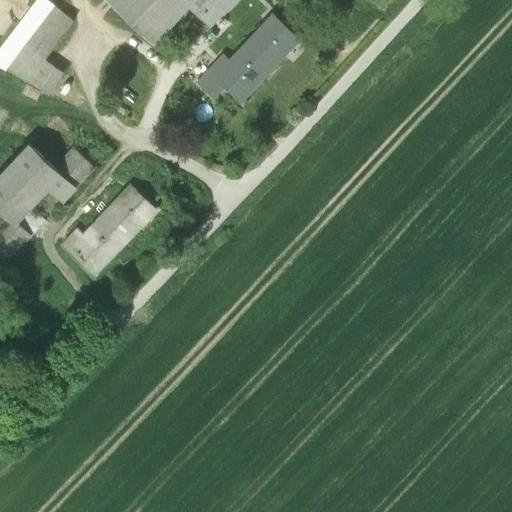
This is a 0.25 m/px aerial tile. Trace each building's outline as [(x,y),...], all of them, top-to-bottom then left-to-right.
[(76,74),(55,59),(88,17),(65,0),(43,0),(2,55),(58,97),(76,74)] [(219,0),(220,0),(237,16),(253,0),(135,0),(178,42),(219,0)] [(252,84),(268,98),(330,29),(304,6),(232,87),(241,95),(252,84)] [(0,231),(9,241),(0,250),(0,291),(37,254),(20,237),(56,201),(70,215),(107,178),(85,155),(63,177),(39,153),(0,190),(0,231)] [(71,266),(100,295),(169,224),(141,196),(71,266)]
